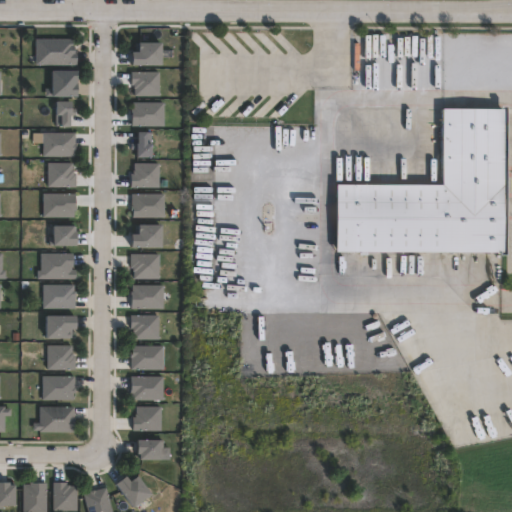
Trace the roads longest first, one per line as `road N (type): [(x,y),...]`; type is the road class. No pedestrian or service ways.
road 1 (residential): [(0,8),(504,9)]
road 2 (residential): [(102,9),(99,455)]
